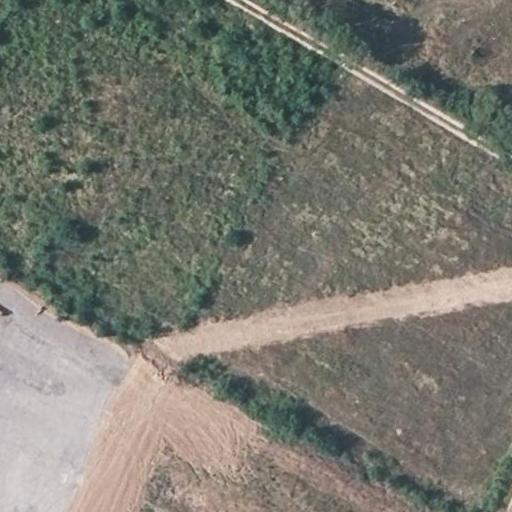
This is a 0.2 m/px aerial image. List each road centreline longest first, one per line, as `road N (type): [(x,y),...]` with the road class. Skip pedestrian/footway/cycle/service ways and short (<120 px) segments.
road 1 (primary): [(485,208),(282,152),(35,0)]
road 2 (primary): [(0,278),(485,208)]
road 3 (primary): [(196,511),(217,441),(294,342),(485,208)]
